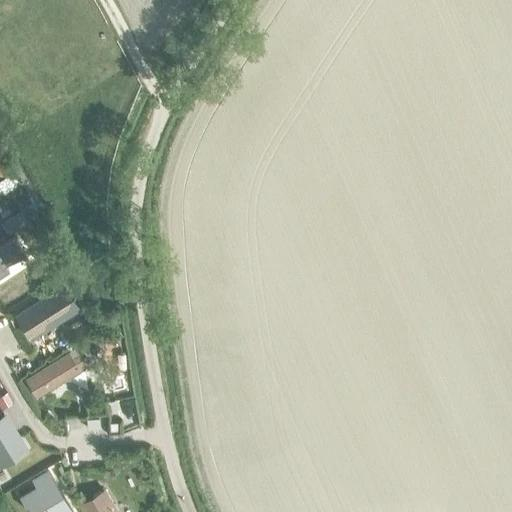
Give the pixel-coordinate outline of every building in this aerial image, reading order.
[(14,213),(3,220),(9,230),(20,223),(14,213)] [(0,245),(0,262),(17,251),(16,250),(11,239),(0,245)] [(68,292),(21,320),(34,340),(80,313),(68,292)] [(109,328),(106,330),(113,340),(115,339),(119,336),(122,335),(115,324),(113,326),(109,328)] [(76,346),(25,377),(36,396),(87,365),(76,346)] [(8,389),(0,393),(0,399),(3,405),(13,399),(8,389)] [(0,454),(3,460),(15,454),(0,424),(0,454)] [(15,469),(6,475),(12,483),(21,478),(15,469)] [(35,485),(18,495),(28,511),(44,503),(49,511),(66,511),(67,511),(71,509),(47,469),(31,478),(35,485)] [(118,511),(104,487),(77,503),(82,511),(118,511)]
